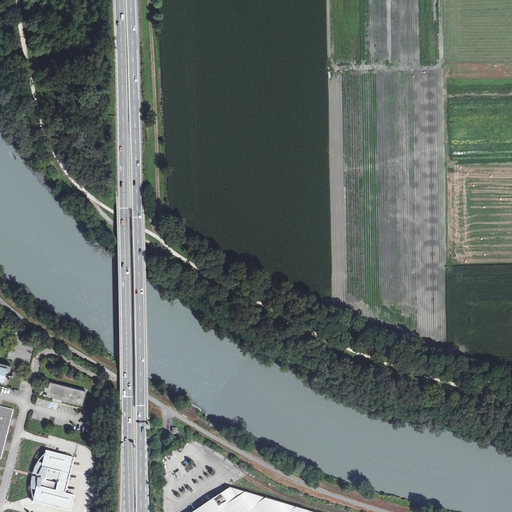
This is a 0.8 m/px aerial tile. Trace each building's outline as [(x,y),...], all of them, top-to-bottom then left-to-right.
[(0,381),(7,383),(9,375),(11,366),(0,363),(0,381)] [(83,405),(86,391),(50,382),(46,396),(83,405)] [(0,458),(1,459),(9,426),(7,425),(8,418),(11,419),(13,410),(0,406),(0,458)] [(38,489),(35,502),(71,511),(76,496),(64,493),(74,458),(48,451),(44,464),(41,464),(40,465),(39,468),(36,473),(39,474),(38,479),(35,478),(35,482),(35,489),(38,489)] [(175,473),(178,479),(183,476),(180,470),(175,473)] [(313,511),(234,488),(232,490),(230,487),(193,511),(313,511)]
